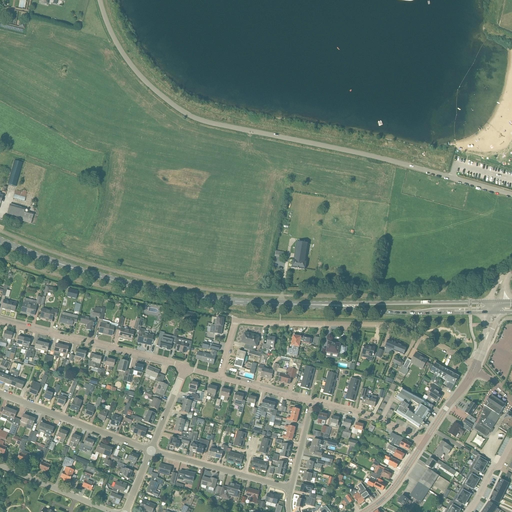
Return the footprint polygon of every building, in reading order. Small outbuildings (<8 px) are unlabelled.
[(9,185),(17,186),(22,162),(13,160),(9,185)] [(15,192),(13,199),(24,202),(26,196),(15,192)] [(8,212),(6,216),(31,224),(32,219),(33,214),(25,212),(24,214),(13,210),(14,206),(10,205),(9,209),(8,212)] [(305,270),(306,265),(306,261),(309,244),(297,242),(294,259),(292,268),(305,270)] [(78,291),(69,289),(67,297),(76,299),(78,291)] [(22,308),(21,313),(21,312),(29,314),(28,315),(34,316),(35,311),(36,307),(37,304),(36,304),(36,302),(24,299),(23,304),(22,308)] [(14,311),(16,307),(16,304),(4,301),(2,308),(14,311)] [(99,319),(101,308),(98,307),(97,308),(95,308),(93,313),(91,313),(89,319),(82,317),(81,319),(80,323),(87,325),(86,330),(92,331),(93,329),(95,320),(94,320),(95,316),(99,317),(99,319)] [(114,327),(110,326),(111,323),(110,322),(103,320),(106,309),(102,308),(101,308),(99,319),(102,320),(99,329),(98,333),(99,333),(99,332),(104,333),(104,334),(112,336),(114,327)] [(56,318),(57,313),(58,311),(53,310),(52,312),(42,310),(40,318),(41,318),(41,317),(46,319),(51,321),(52,317),(56,318)] [(76,323),(78,317),(65,313),(65,316),(62,315),(60,323),(72,326),(73,322),(76,323)] [(214,333),(217,334),(222,335),(224,318),(217,317),(217,321),(216,321),(215,325),(213,325),(212,330),(215,330),(214,333)] [(145,331),(141,330),(141,327),(142,327),(143,322),(139,321),(138,329),(137,329),(136,334),(139,335),(137,342),(138,341),(146,343),(146,344),(151,346),(153,336),(148,334),(148,333),(144,332),(145,331)] [(134,332),(127,330),(128,329),(128,328),(127,328),(127,327),(125,327),(124,328),(124,329),(121,329),(120,333),(119,338),(124,339),(124,338),(132,340),(134,332)] [(12,334),(5,332),(3,338),(2,342),(0,341),(0,346),(6,348),(7,343),(6,343),(10,344),(11,340),(12,334)] [(159,348),(170,351),(172,343),(163,340),(165,333),(160,332),(156,346),(160,347),(159,348)] [(250,350),(251,345),(257,347),(259,338),(244,333),(242,343),(246,344),(245,349),(247,350),(250,350)] [(294,336),(293,336),(291,349),(288,348),(287,355),(298,357),(299,350),(300,346),(301,339),(301,337),(297,337),(297,336),(295,335),(294,336)] [(22,346),(24,338),(18,337),(17,342),(15,348),(12,347),(11,353),(10,353),(15,354),(16,348),(18,349),(19,345),(22,346)] [(275,338),(268,337),(267,344),(263,343),(262,349),(271,351),(273,348),(275,338)] [(311,344),(312,339),(311,338),(304,337),(303,338),(303,339),(301,339),(300,346),(301,346),(303,345),(303,344),(309,345),(311,344)] [(28,351),(29,348),(31,340),(24,338),(22,346),(21,350),(27,351),(25,357),(25,360),(28,361),(29,358),(30,352),(28,351)] [(397,343),(388,340),(385,347),(386,348),(385,351),(389,353),(390,351),(391,352),(392,350),(394,351),(397,343)] [(41,351),(43,343),(36,341),(34,349),(41,351)] [(185,353),(186,350),(190,351),(191,346),(191,343),(188,342),(187,345),(178,343),(176,351),(179,352),(179,350),(185,352),(185,353)] [(47,355),(48,349),(49,345),(43,343),(41,351),(44,352),(44,354),(47,355)] [(336,344),(328,343),(327,350),(323,349),(322,355),(326,356),(326,357),(331,358),(331,352),(339,353),(339,352),(340,352),(340,353),(346,354),(347,347),(341,346),(340,346),(340,345),(339,345),(338,344),(337,344),(336,344)] [(407,347),(397,343),(394,351),(404,355),(405,352),(407,347)] [(60,354),(62,346),(56,345),(54,352),(53,356),(56,356),(57,353),(60,354)] [(374,352),(375,348),(364,345),(362,355),(368,356),(367,360),(372,362),(373,357),(375,358),(376,353),(374,352)] [(67,355),(67,352),(68,348),(62,346),(60,354),(63,354),(62,358),(65,359),(66,355),(67,355)] [(257,352),(250,350),(247,350),(245,349),(244,352),(239,351),(237,359),(244,361),(246,353),(261,357),(261,355),(261,354),(261,353),(257,352)] [(80,358),(84,359),(86,352),(77,350),(75,356),(70,355),(69,361),(73,362),(74,360),(79,361),(80,358)] [(198,352),(196,359),(202,361),(213,364),(215,356),(217,351),(212,350),(211,355),(204,353),(204,354),(198,352)] [(422,369),(424,365),(427,361),(419,356),(420,355),(416,353),(411,361),(411,363),(422,369)] [(261,354),(261,355),(262,356),(260,363),(263,364),(264,360),(265,360),(266,357),(268,358),(269,355),(261,354)] [(89,361),(87,367),(94,368),(99,369),(100,364),(101,358),(93,356),(92,362),(89,361)] [(393,362),(401,366),(403,361),(395,357),(393,362)] [(278,369),(276,376),(280,377),(279,381),(279,382),(279,381),(285,383),(289,384),(292,376),(291,376),(291,375),(295,376),(295,377),(297,377),(298,374),(299,372),(299,371),(302,360),(291,358),(290,362),(289,365),(289,367),(288,367),(288,370),(279,368),(278,369)] [(113,368),(113,366),(115,361),(107,359),(106,364),(105,366),(109,367),(108,370),(111,371),(112,367),(113,368)] [(242,368),(244,361),(237,359),(235,366),(239,367),(239,370),(244,372),(245,369),(242,368)] [(411,361),(407,359),(404,366),(402,365),(399,372),(405,376),(406,374),(406,375),(408,372),(408,371),(409,370),(407,369),(411,363),(411,361)] [(128,363),(120,361),(118,371),(125,372),(124,377),(123,381),(127,382),(129,372),(130,371),(129,370),(129,372),(126,371),(128,363)] [(260,365),(258,371),(262,373),(261,377),(265,378),(265,377),(271,379),(272,375),(276,376),(278,369),(279,365),(275,363),(273,371),(263,369),(264,366),(260,365)] [(442,367),(440,366),(435,363),(433,368),(431,372),(434,374),(432,378),(431,378),(430,381),(433,383),(437,375),(437,376),(442,367)] [(141,373),(142,373),(143,366),(136,365),(133,375),(140,377),(141,373)] [(313,376),(315,369),(306,366),(304,373),(313,376)] [(449,371),(442,367),(437,376),(438,376),(437,376),(444,380),(449,371)] [(158,382),(161,375),(158,374),(159,371),(155,369),(155,370),(148,368),(146,372),(145,374),(151,376),(150,379),(158,382)] [(19,373),(15,371),(13,377),(10,386),(16,388),(18,381),(16,380),(19,373)] [(459,377),(449,371),(444,380),(449,382),(446,388),(451,390),(456,382),(457,383),(458,380),(457,379),(459,377)] [(336,382),(338,375),(329,372),(327,379),(336,382)] [(311,383),(313,376),(304,373),(302,380),(311,383)] [(10,386),(13,377),(10,375),(8,374),(4,383),(10,386)] [(155,393),(157,394),(162,396),(165,390),(166,390),(167,386),(162,384),(165,376),(161,375),(158,382),(160,383),(155,393)] [(358,388),(360,381),(351,378),(349,385),(358,388)] [(334,389),(336,382),(327,379),(325,386),(334,389)] [(309,390),(311,383),(302,380),(301,387),(309,390)] [(22,390),(23,385),(24,383),(18,381),(16,388),(22,390)] [(197,390),(198,384),(191,382),(189,388),(190,388),(189,392),(195,394),(196,390),(197,390)] [(36,396),(38,391),(40,385),(37,383),(36,386),(32,385),(29,393),(36,396)] [(46,384),(43,390),(46,391),(45,394),(44,399),(50,401),(52,397),(52,396),(53,393),(50,392),(51,389),(47,388),(48,385),(46,384)] [(439,389),(432,384),(430,388),(432,389),(427,396),(428,397),(425,401),(427,402),(432,405),(434,401),(437,403),(440,399),(441,399),(442,397),(438,395),(437,392),(439,389)] [(356,395),(358,388),(349,385),(347,392),(356,395)] [(216,395),(216,393),(217,388),(210,386),(208,393),(207,396),(211,397),(211,399),(214,400),(215,394),(216,395)] [(332,396),(334,389),(325,386),(323,393),(332,396)] [(395,397),(403,403),(401,406),(399,405),(395,412),(419,428),(434,406),(432,405),(427,402),(425,401),(422,399),(415,396),(401,388),(403,389),(397,398),(395,397)] [(229,398),(229,396),(231,391),(223,389),(221,396),(225,397),(224,400),(227,401),(228,398),(229,398)] [(371,395),(368,394),(369,390),(363,389),(361,395),(364,396),(362,404),(368,405),(371,395)] [(152,401),(153,398),(151,397),(152,394),(145,392),(144,395),(149,396),(148,399),(152,401)] [(354,402),(356,395),(347,392),(345,399),(354,402)] [(245,401),(243,401),(244,395),(236,393),(235,399),(234,405),(235,405),(235,406),(239,407),(239,406),(240,407),(238,412),(242,413),(245,402),(244,402),(245,401)] [(64,406),(65,401),(68,395),(64,394),(63,398),(59,396),(57,403),(64,406)] [(375,396),(374,396),(371,395),(368,405),(375,407),(376,402),(377,400),(376,400),(377,397),(375,396)] [(506,405),(491,395),(488,400),(484,405),(485,406),(481,412),(483,413),(477,424),(489,431),(489,432),(491,434),(493,430),(492,429),(500,416),(501,417),(503,415),(501,414),(506,407),(505,406),(506,405)] [(255,404),(255,403),(257,398),(249,396),(248,402),(248,403),(247,406),(251,407),(252,403),(255,404)] [(161,401),(156,400),(153,398),(150,407),(157,410),(161,401)] [(81,401),(74,399),(72,402),(73,402),(70,409),(78,412),(80,405),(81,401)] [(192,401),(189,401),(185,399),(183,406),(191,408),(191,405),(195,406),(196,403),(192,402),(192,401)] [(261,412),(260,415),(266,417),(267,413),(268,409),(270,402),(263,400),(262,406),(261,407),(262,407),(261,410),(261,411),(261,412)] [(268,409),(267,413),(270,414),(270,413),(272,414),(273,414),(274,410),(275,408),(276,403),(270,402),(268,409)] [(467,409),(465,413),(471,416),(477,406),(476,405),(475,404),(474,404),(471,403),(469,406),(469,405),(466,409),(467,409)] [(97,419),(104,422),(110,407),(107,406),(107,407),(102,405),(97,419)] [(190,411),(191,408),(183,406),(181,412),(186,414),(188,414),(192,415),(193,412),(190,411)] [(91,417),(93,412),(95,408),(92,407),(91,408),(87,407),(84,414),(91,417)] [(7,420),(11,410),(5,408),(3,412),(2,415),(1,418),(7,420)] [(289,411),(288,414),(291,415),(298,416),(300,410),(293,408),(293,409),(290,408),(289,411)] [(14,419),(15,417),(16,412),(11,410),(7,420),(6,421),(9,422),(10,418),(14,419)] [(155,414),(151,412),(148,411),(144,421),(151,425),(155,414)] [(511,413),(511,414),(509,412),(504,419),(499,428),(508,434),(511,428),(511,413)] [(322,420),(326,421),(328,415),(320,413),(318,419),(319,419),(318,423),(321,424),(322,420)] [(26,424),(29,417),(23,415),(21,419),(20,422),(26,424)] [(32,428),(33,424),(35,419),(29,417),(26,424),(26,426),(32,428)] [(118,427),(120,423),(121,418),(117,417),(117,418),(113,417),(110,424),(118,427)] [(330,426),(339,429),(340,424),(338,423),(339,418),(332,417),(331,423),(330,426)] [(471,427),(474,423),(466,418),(463,422),(471,427)] [(186,421),(178,419),(176,425),(188,428),(189,424),(189,422),(186,421)] [(350,428),(351,427),(352,422),(344,420),(343,425),(343,426),(346,427),(345,430),(344,430),(342,434),(348,435),(348,437),(350,438),(352,432),(349,431),(350,428)] [(364,425),(357,423),(354,434),(357,434),(358,430),(362,431),(364,425)] [(462,427),(459,426),(455,423),(452,428),(449,433),(449,432),(448,433),(455,437),(459,431),(463,434),(465,430),(461,428),(462,427)] [(44,434),(47,426),(41,424),(39,428),(38,432),(37,435),(39,436),(40,433),(44,434)] [(186,434),(188,428),(176,425),(174,431),(182,433),(186,434)] [(50,436),(52,433),(53,428),(47,426),(44,434),(43,437),(47,438),(46,438),(49,439),(50,436)] [(132,427),(130,431),(134,432),(133,433),(144,437),(146,430),(136,426),(135,428),(132,427)] [(296,428),(291,426),(289,426),(286,426),(285,428),(288,429),(287,432),(294,434),(296,428)] [(64,440),(65,437),(67,433),(60,430),(57,437),(61,438),(59,443),(62,444),(64,440)] [(246,434),(244,433),(245,431),(240,430),(240,432),(238,431),(236,438),(245,441),(246,434)] [(198,434),(193,433),(190,441),(193,441),(192,443),(190,451),(196,453),(198,445),(199,442),(196,441),(198,434)] [(400,446),(408,450),(408,449),(409,449),(410,447),(411,444),(407,442),(408,441),(404,439),(399,437),(391,433),(390,437),(397,441),(395,444),(400,447),(400,446)] [(78,445),(78,443),(80,438),(73,435),(71,439),(70,442),(73,443),(72,447),(75,448),(77,445),(78,445)] [(171,438),(169,445),(178,448),(182,449),(183,444),(180,443),(180,442),(181,441),(181,440),(177,439),(176,439),(171,438)] [(243,448),(245,441),(236,438),(234,446),(243,448)] [(272,440),(268,439),(263,438),(261,445),(270,448),(272,440)] [(91,448),(92,447),(94,442),(86,439),(84,444),(81,443),(79,449),(85,452),(86,450),(90,451),(91,448)] [(313,440),(312,446),(323,449),(324,444),(335,447),(336,443),(338,443),(325,439),(324,442),(313,440)] [(26,441),(22,440),(19,449),(21,450),(17,460),(26,463),(30,453),(24,451),(25,448),(24,447),(26,441)] [(207,449),(209,441),(204,440),(203,442),(203,443),(199,442),(198,445),(196,453),(203,454),(205,447),(207,448),(207,449)] [(449,446),(447,445),(443,442),(439,447),(434,455),(436,456),(436,457),(437,457),(440,459),(444,452),(448,455),(452,448),(448,446),(449,446)] [(291,445),(283,443),(282,447),(283,447),(282,450),(291,452),(291,449),(290,449),(291,445)] [(102,455),(106,447),(99,444),(96,453),(102,455)] [(215,458),(217,450),(214,449),(215,445),(212,444),(211,448),(209,456),(215,458)] [(226,453),(227,448),(228,446),(222,445),(220,451),(217,450),(215,458),(221,459),(223,452),(226,453)] [(268,455),(270,448),(261,445),(259,452),(264,454),(266,454),(268,455)] [(397,449),(393,447),(389,445),(387,449),(395,453),(394,456),(401,460),(405,454),(401,452),(402,451),(397,449)] [(323,449),(312,446),(310,453),(313,454),(313,455),(319,456),(319,455),(321,456),(323,449)] [(108,460),(110,454),(112,449),(106,447),(102,455),(106,457),(103,464),(108,466),(110,461),(108,460)] [(291,452),(282,450),(282,453),(281,453),(280,456),(288,459),(289,455),(290,455),(291,452)] [(234,463),(236,454),(229,452),(227,461),(234,463)] [(129,457),(126,455),(125,459),(131,462),(130,465),(133,466),(135,463),(138,456),(131,453),(129,457)] [(234,463),(241,465),(244,456),(236,454),(234,463)] [(477,457),(474,462),(484,468),(487,463),(485,462),(486,459),(478,454),(476,457),(477,457)] [(334,457),(323,455),(321,461),(332,463),(334,457)] [(399,462),(391,458),(392,457),(387,455),(384,459),(390,461),(388,465),(392,466),(396,469),(399,462)] [(74,471),(70,470),(74,461),(66,457),(62,466),(66,468),(64,471),(63,471),(60,478),(69,481),(71,478),(75,480),(76,476),(72,475),(74,471)] [(83,464),(87,466),(89,462),(76,457),(75,461),(83,464)] [(434,461),(430,458),(425,465),(430,468),(432,469),(436,463),(441,466),(440,467),(454,476),(457,472),(436,459),(434,461)] [(259,470),(261,461),(254,459),(252,468),(259,470)] [(324,465),(325,462),(318,460),(317,464),(314,463),(308,461),(306,469),(312,470),(313,467),(321,469),(322,465),(324,465)] [(268,463),(261,461),(259,470),(266,472),(268,463)] [(287,463),(279,461),(278,465),(279,465),(278,468),(286,470),(287,467),(286,467),(287,463)] [(357,465),(348,461),(345,466),(351,469),(353,467),(355,469),(357,465)] [(48,472),(49,468),(50,466),(41,462),(39,469),(48,472)] [(471,467),(469,470),(471,471),(477,474),(478,472),(481,473),(484,468),(474,462),(471,467)] [(169,475),(170,473),(172,468),(167,467),(167,468),(163,466),(162,466),(160,466),(158,472),(163,474),(169,475)] [(124,470),(121,468),(120,471),(118,475),(119,476),(121,477),(122,476),(129,479),(132,472),(127,470),(125,469),(124,470)] [(286,470),(278,468),(277,471),(276,470),(275,474),(284,476),(285,473),(286,470)] [(389,471),(385,469),(384,471),(379,468),(377,473),(376,472),(375,473),(385,478),(389,479),(392,474),(388,472),(389,471)] [(438,476),(432,471),(427,469),(418,483),(429,490),(438,476)] [(82,487),(91,491),(95,480),(90,478),(92,474),(89,473),(85,471),(80,483),(83,484),(82,487)] [(193,482),(195,474),(185,471),(184,473),(180,472),(178,480),(182,481),(186,480),(193,482)] [(305,473),(303,481),(308,482),(310,482),(311,478),(315,479),(316,479),(317,476),(316,476),(317,473),(309,471),(308,473),(305,473)] [(471,471),(466,479),(477,485),(480,479),(477,478),(479,475),(477,474),(471,471)] [(214,489),(215,486),(217,480),(213,479),(212,480),(203,477),(202,482),(201,484),(209,487),(208,487),(214,489)] [(164,481),(162,480),(157,478),(157,480),(156,482),(152,480),(147,492),(151,494),(154,495),(153,496),(157,498),(159,494),(155,492),(159,484),(162,485),(164,481)] [(376,483),(370,479),(367,484),(373,488),(373,486),(383,491),(386,485),(382,483),(383,482),(378,479),(376,483)] [(466,479),(462,486),(468,490),(470,487),(474,490),(477,485),(466,479)] [(497,485),(506,489),(508,484),(500,480),(497,485)] [(126,485),(122,483),(120,482),(119,484),(116,482),(112,491),(118,493),(119,490),(123,492),(126,485)] [(240,486),(229,483),(228,489),(223,487),(220,497),(229,500),(230,496),(238,498),(240,491),(239,491),(240,486)] [(421,503),(429,490),(418,483),(410,496),(421,503)] [(370,497),(368,493),(361,484),(358,486),(363,493),(360,495),(365,501),(370,497)] [(313,487),(302,485),(300,492),(310,494),(309,498),(315,499),(316,495),(311,494),(313,487)] [(504,494),(506,489),(497,485),(495,490),(504,494)] [(434,486),(431,492),(441,497),(444,491),(434,486)] [(462,486),(457,494),(460,496),(468,500),(471,495),(467,493),(468,490),(462,486)] [(256,504),(258,497),(259,492),(249,489),(246,496),(251,497),(249,502),(256,504)] [(356,491),(352,490),(350,493),(353,496),(359,505),(365,501),(360,495),(359,492),(358,491),(356,491)] [(493,494),(501,499),(504,494),(495,490),(493,494)] [(117,496),(118,493),(112,491),(109,499),(112,501),(112,502),(118,505),(121,498),(117,496)] [(266,501),(277,504),(279,497),(268,494),(266,501)] [(457,494),(453,502),(459,506),(461,506),(462,504),(465,505),(468,500),(460,496),(457,494)] [(499,504),(501,499),(493,494),(490,500),(499,504)] [(349,495),(346,497),(350,504),(354,501),(349,495)] [(412,502),(402,496),(398,502),(404,506),(403,508),(407,510),(407,509),(412,502)] [(304,500),(299,499),(297,507),(302,508),(303,504),(307,505),(308,502),(309,498),(305,497),(304,500)] [(155,506),(148,503),(143,501),(140,508),(141,509),(140,510),(141,510),(144,511),(145,510),(148,511),(152,511),(154,509),(155,506)] [(452,501),(447,509),(452,511),(459,511),(460,510),(458,508),(459,506),(453,502),(452,501)] [(493,511),(497,508),(489,502),(486,507),(493,511)]
